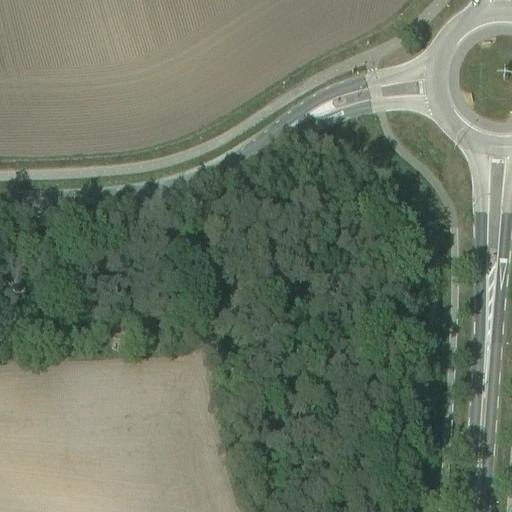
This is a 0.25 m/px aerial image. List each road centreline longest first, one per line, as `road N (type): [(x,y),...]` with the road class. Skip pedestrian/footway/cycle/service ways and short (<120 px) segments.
road 1 (tertiary): [(0,204),(141,192),(210,173),(299,122)]
road 2 (primary): [(478,145),(486,364)]
road 3 (primary): [(486,364),(511,197)]
road 4 (tertiary): [(435,64),(370,78),(299,122)]
road 5 (primary): [(472,511),(486,364)]
road 6 (tertiary): [(299,122),(437,105)]
